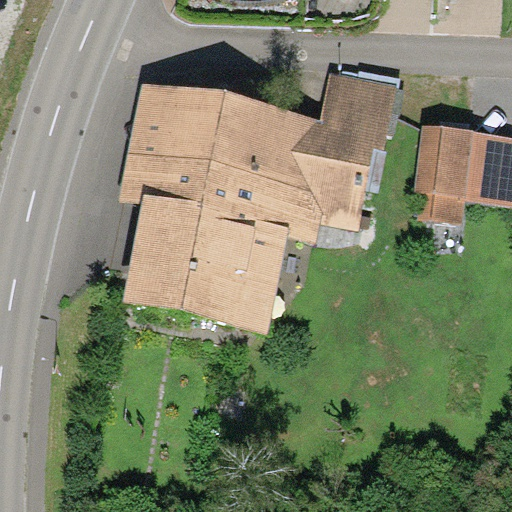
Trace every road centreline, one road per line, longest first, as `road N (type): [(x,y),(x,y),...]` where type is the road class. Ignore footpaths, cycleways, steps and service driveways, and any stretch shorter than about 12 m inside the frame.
road 1 (residential): [(511,59),(154,49),(84,30)]
road 2 (secondary): [(84,30),(23,227),(0,384)]
